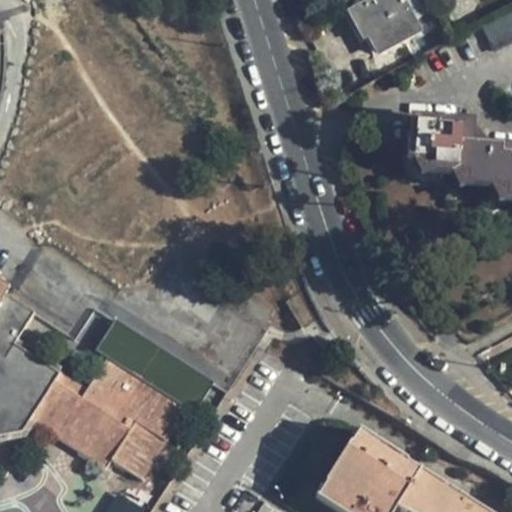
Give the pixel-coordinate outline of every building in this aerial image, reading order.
[(421,32),(415,21),(405,4),(403,0),(371,0),(359,6),(350,12),(364,36),(369,34),(380,53),(421,32)] [(421,0),(412,0),(405,4),(415,21),(430,14),(421,0)] [(511,10),(482,27),(495,51),(511,41),(511,10)] [(511,150),(469,148),(470,126),(410,123),(408,162),(428,162),(428,173),(467,175),(467,188),(506,190),(506,201),(511,201),(511,150)] [(0,437),(23,433),(30,422),(106,471),(112,462),(143,481),(186,413),(106,362),(86,391),(15,345),(35,314),(5,294),(8,288),(0,282),(0,437)] [(483,511),(421,472),(420,474),(406,465),(407,463),(360,432),(351,446),(349,445),(324,484),(326,485),(316,499),(336,511),(395,511),(396,511),(483,511)] [(106,511),(139,511),(142,506),(118,492),(106,511)]
